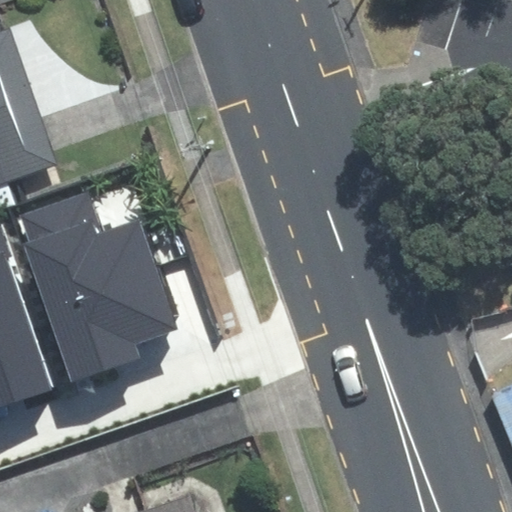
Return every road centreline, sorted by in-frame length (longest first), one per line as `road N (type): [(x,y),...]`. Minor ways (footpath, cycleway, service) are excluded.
road 1 (secondary): [(254,0),(367,319)]
road 2 (secondary): [(367,319),(453,511)]
road 3 (secondary): [(406,511),(367,319)]
